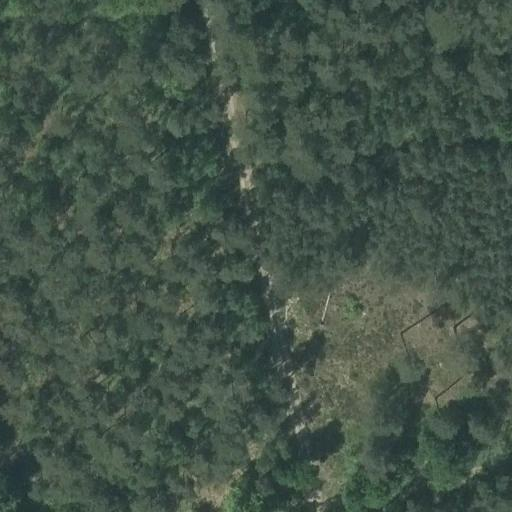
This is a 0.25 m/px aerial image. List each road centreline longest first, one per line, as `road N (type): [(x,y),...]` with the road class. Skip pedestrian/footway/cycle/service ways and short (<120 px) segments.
road 1 (track): [(304,511),(198,0)]
road 2 (unknown): [(110,511),(61,430),(0,279)]
road 3 (track): [(511,466),(297,511)]
